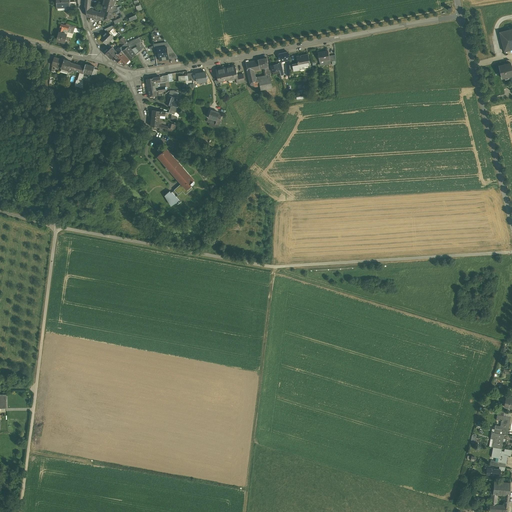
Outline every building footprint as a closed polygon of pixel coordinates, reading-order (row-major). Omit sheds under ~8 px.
[(104,0),(91,0),(91,7),(94,7),(93,10),(100,12),(101,9),(97,8),(97,7),(103,7),(104,0)] [(104,0),(103,7),(103,9),(105,10),(112,11),(114,0),(104,0)] [(103,9),(101,9),(100,12),(93,10),(94,7),(91,7),(85,5),(87,16),(91,17),(91,20),(97,22),(98,19),(103,20),(105,10),(103,9)] [(112,11),(105,10),(103,20),(110,22),(112,11)] [(113,37),(108,31),(100,38),(106,44),(112,38),(114,37),(113,37)] [(506,31),(499,32),(504,52),(511,50),(506,31)] [(59,32),(56,41),(57,41),(64,43),(65,43),(67,34),(62,33),(59,32)] [(118,32),(113,37),(114,37),(112,38),(114,41),(121,34),(118,32)] [(167,42),(153,44),(154,47),(157,47),(157,48),(167,47),(168,53),(174,52),(167,42)] [(132,50),(131,49),(130,50),(128,47),(125,43),(123,45),(120,47),(122,50),(122,51),(129,59),(129,60),(136,54),(132,50)] [(116,51),(112,47),(105,54),(110,59),(117,53),(117,52),(116,51)] [(157,48),(157,49),(158,54),(159,61),(169,59),(168,53),(167,47),(157,48)] [(129,59),(122,51),(122,50),(118,54),(117,53),(114,56),(116,59),(116,60),(120,64),(121,63),(123,65),(126,63),(125,62),(129,59)] [(328,51),(318,53),(320,65),(325,65),(324,60),(329,59),(329,56),(328,51)] [(288,52),(280,54),(281,58),(282,61),(285,61),(289,60),(288,52)] [(308,55),(297,57),(298,63),(299,67),(304,66),(305,70),(310,69),(308,55)] [(83,73),(83,72),(85,67),(70,62),(70,61),(63,59),(63,60),(54,57),(52,65),(61,68),(68,70),(68,69),(79,72),(83,73)] [(268,66),(267,58),(258,60),(259,68),(264,67),(268,66)] [(258,60),(246,63),(248,73),(251,72),(251,69),(259,68),(258,60)] [(511,69),(510,63),(499,66),(502,78),(510,76),(511,75),(511,69)] [(85,64),(85,67),(83,72),(92,74),(94,68),(94,66),(85,64)] [(235,66),(225,68),(228,80),(236,78),(238,77),(237,75),(235,66)] [(225,68),(216,70),(218,79),(218,82),(220,81),(228,80),(225,68)] [(83,76),(83,73),(79,72),(77,81),(76,80),(75,86),(83,88),(83,79),(83,76)] [(206,72),(195,74),(195,75),(197,80),(197,83),(208,81),(206,72)] [(243,74),(237,75),(238,77),(236,78),(237,84),(245,82),(243,74)] [(267,79),(260,80),(262,89),(273,87),(271,78),(267,79)] [(154,82),(147,83),(150,99),(157,98),(159,97),(158,92),(163,91),(165,90),(165,87),(166,87),(165,82),(161,82),(157,82),(154,82)] [(174,97),(168,96),(166,104),(171,106),(172,106),(174,100),(174,97)] [(219,113),(211,110),(208,118),(217,120),(219,113)] [(159,118),(152,117),(150,126),(158,127),(158,124),(159,118)] [(175,159),(170,153),(168,152),(169,151),(166,149),(163,152),(162,153),(158,156),(160,159),(161,159),(162,160),(162,161),(167,166),(171,170),(170,170),(173,173),(175,174),(174,175),(183,185),(189,192),(193,189),(190,186),(192,184),(192,185),(194,183),(189,177),(190,176),(183,167),(182,168),(181,166),(179,163),(178,163),(175,159)] [(182,187),(180,185),(174,190),(178,195),(183,191),(186,195),(189,192),(183,185),(182,187)] [(180,202),(172,192),(171,193),(169,192),(170,191),(165,195),(170,203),(169,203),(171,206),(177,202),(178,204),(181,202),(180,202)] [(497,415),(496,420),(501,421),(500,426),(502,426),(508,428),(509,428),(511,417),(503,416),(497,415)] [(504,435),(491,433),(490,438),(494,438),(492,447),(493,447),(501,448),(504,435)] [(501,448),(493,447),(491,457),(496,458),(496,455),(499,456),(498,462),(506,463),(507,455),(503,455),(501,454),(501,448)] [(510,483),(494,481),(493,494),(497,494),(506,495),(510,495),(510,483)]
